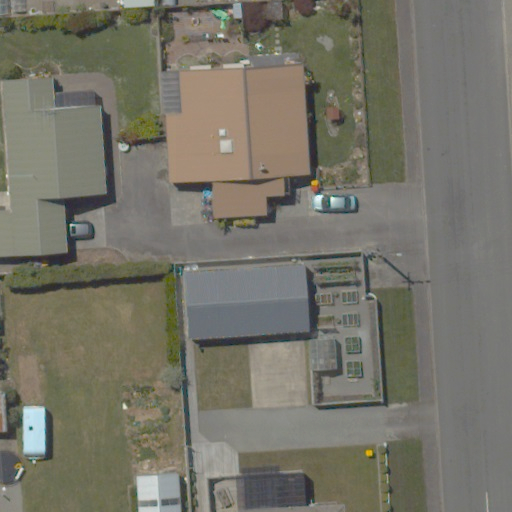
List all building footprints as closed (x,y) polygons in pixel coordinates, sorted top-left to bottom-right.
[(303,53),(179,54),(179,105),(162,105),(162,180),(209,179),(210,214),(267,214),(267,192),(284,192),(284,168),(304,168),(303,53)] [(48,69),(0,72),(0,130),(5,202),(0,202),(0,250),(64,247),(60,197),(101,194),(95,97),(50,100),(48,69)] [(185,271),(188,330),(303,324),(300,266),(185,271)] [(182,511),(180,465),(131,467),(133,511),(182,511)] [(345,511),(345,499),(200,503),(200,511),(345,511)]
